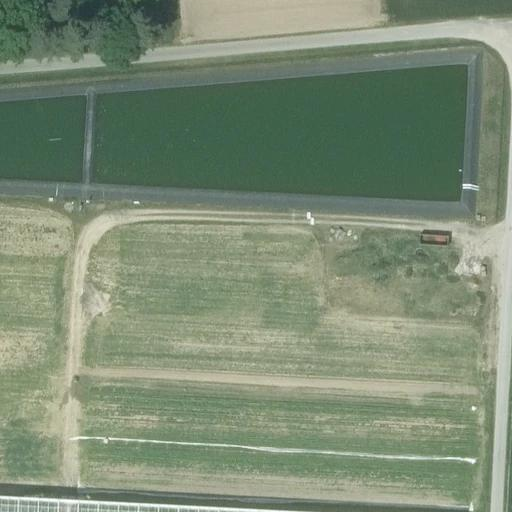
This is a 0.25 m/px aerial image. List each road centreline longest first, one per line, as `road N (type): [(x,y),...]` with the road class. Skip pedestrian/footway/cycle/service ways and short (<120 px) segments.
road 1 (track): [(511,27),(0,70)]
road 2 (track): [(495,511),(511,193)]
